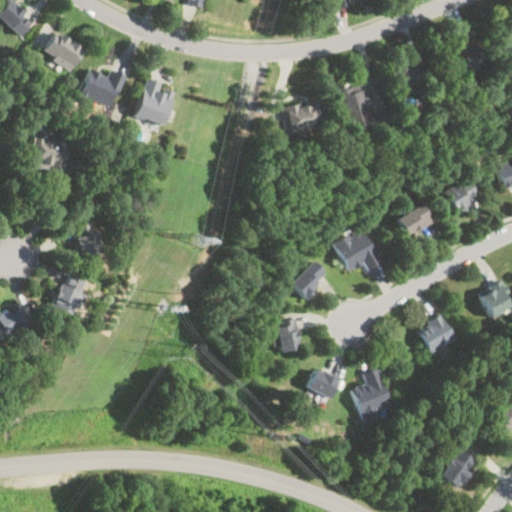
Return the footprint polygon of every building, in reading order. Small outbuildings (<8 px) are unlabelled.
[(0,0),(0,24),(18,35),(29,15),(3,0),(0,0)] [(511,27),(497,29),(499,53),(511,51),(511,27)] [(66,69),(79,48),(51,30),(37,51),(66,69)] [(448,39),(459,68),(479,61),(469,32),(448,39)] [(420,91),(415,78),(424,74),(418,60),(389,71),(400,99),(420,91)] [(103,75),(84,68),(75,95),(109,107),(121,75),(105,69),(103,75)] [(131,116),(160,124),(171,86),(141,78),(131,116)] [(336,89),(343,125),(372,120),(365,83),(336,89)] [(321,127),(317,99),(277,106),(282,133),(321,127)] [(60,174),(65,142),(30,137),(25,169),(60,174)] [(511,157),(492,164),(500,191),(511,186),(511,157)] [(449,210),(474,197),(464,177),(439,190),(449,210)] [(392,217),(402,236),(429,222),(419,203),(392,217)] [(66,229),(83,257),(99,247),(82,219),(66,229)] [(345,270),(360,263),(364,270),(377,264),(359,228),(330,242),(345,270)] [(302,298),(324,276),(309,260),(286,283),(302,298)] [(48,306),(67,313),(79,278),(61,272),(48,306)] [(498,284),(477,292),(485,316),(507,308),(498,284)] [(0,313),(0,332),(25,327),(22,316),(8,320),(6,312),(0,313)] [(450,339),(436,314),(413,327),(426,352),(450,339)] [(277,351),(297,347),(291,320),(271,324),(277,351)] [(373,368),(358,374),(361,384),(347,389),(358,419),(387,408),(373,368)] [(334,381),(312,369),(303,386),(326,398),(334,381)] [(511,397),(488,414),(501,431),(511,422),(511,397)] [(435,472),(449,486),(471,463),(457,449),(435,472)]
